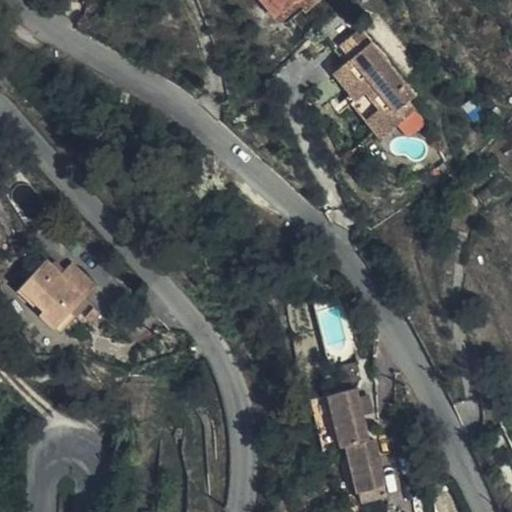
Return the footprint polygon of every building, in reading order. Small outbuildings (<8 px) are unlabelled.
[(283,10),(274,0),(262,0),(279,20),(286,15),(283,10)] [(274,0),(283,10),(293,0),(274,0)] [(293,0),(283,10),(286,15),(300,4),(305,11),(317,0),(293,0)] [(416,96),(361,28),(341,44),(350,57),(333,70),(355,98),(351,102),(380,138),(416,110),(409,101),(416,96)] [(491,209),(511,192),(511,182),(506,175),(479,196),(491,209)] [(84,296),(61,274),(46,259),(27,280),(17,290),(55,326),(70,310),(84,296)] [(27,280),(46,259),(33,264),(31,260),(19,271),(27,280)] [(72,262),(61,274),(84,296),(95,284),(72,262)] [(104,317),(94,308),(86,316),(95,326),(104,317)] [(76,316),(70,310),(55,326),(60,332),(76,316)] [(358,395),(358,387),(330,394),(342,446),(343,448),(348,446),(362,503),(387,497),(374,438),(369,438),(363,414),(358,395)] [(368,393),(358,395),(363,414),(372,411),(368,393)] [(492,458),(506,447),(500,440),(487,450),(492,458)]
